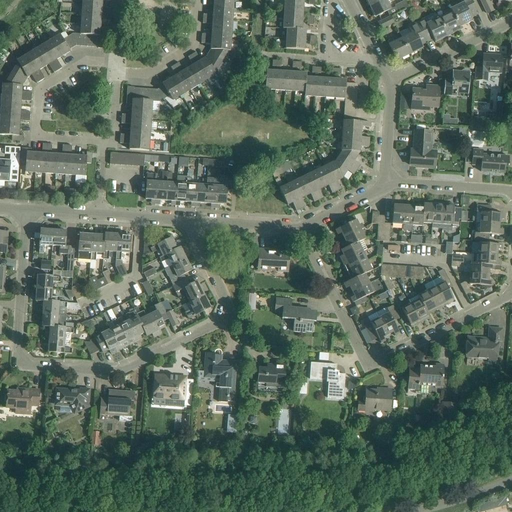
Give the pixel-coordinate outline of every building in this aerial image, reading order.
[(213,10),(233,11),(233,1),(236,1),(236,0),(209,0),(210,4),(214,4),(213,10)] [(303,0),(284,0),(284,8),(303,10),(303,0)] [(381,0),(369,6),(375,17),(391,9),(387,2),(392,0),(381,0)] [(409,7),(406,0),(395,6),(398,13),(409,7)] [(478,14),(471,0),(461,0),(463,4),(450,10),(452,13),(452,12),(459,27),(460,27),(472,21),(471,18),(478,14)] [(493,11),(488,0),(480,0),(487,14),(493,11)] [(102,6),(82,4),(82,14),(111,16),(111,12),(101,11),(102,6)] [(284,8),(284,18),(302,20),(303,10),(284,8)] [(232,21),(233,11),(213,10),(213,15),(203,14),(203,19),(232,21)] [(440,18),(448,36),(461,30),(460,27),(459,27),(452,12),(452,13),(440,18)] [(111,16),(82,14),(81,24),(101,25),(101,21),(111,21),(111,16)] [(394,24),(391,17),(378,23),(381,30),(394,24)] [(287,28),(287,29),(302,30),(302,20),(284,18),(283,28),(287,28)] [(427,43),(433,39),(435,42),(448,36),(440,18),(427,25),(424,20),(417,23),(427,43)] [(212,24),(212,30),(231,31),(232,21),(203,19),(202,24),(212,24)] [(422,48),(421,46),(427,43),(417,23),(408,27),(412,34),(402,39),(409,55),(422,48)] [(98,48),(105,49),(106,32),(100,31),(101,25),(81,24),(80,34),(82,34),(88,35),(93,35),(99,35),(98,47),(98,48)] [(306,30),(302,30),(287,29),(286,39),(305,40),(306,30)] [(231,41),(231,31),(212,30),(212,35),(202,34),(201,39),(231,41)] [(76,46),(73,34),(63,39),(60,35),(51,40),(61,57),(70,52),(69,50),(76,46)] [(73,34),(76,46),(81,46),(82,34),(80,34),(73,34)] [(231,41),(201,39),(201,44),(211,44),(211,50),(230,51),(231,41)] [(304,50),(305,40),(286,39),(286,49),(304,50)] [(396,61),(409,55),(402,39),(394,43),(392,39),(387,42),(396,61)] [(57,60),(61,57),(51,40),(42,45),(58,71),(62,68),(57,60)] [(54,73),(58,71),(42,45),(34,50),(44,67),(49,65),(54,73)] [(34,50),(25,56),(40,81),(45,79),(40,70),(44,67),(34,50)] [(238,52),(230,51),(211,50),(212,51),(207,59),(206,58),(215,74),(228,53),(235,57),(238,52)] [(192,55),(207,80),(216,75),(215,74),(206,58),(201,61),(196,52),(192,55)] [(199,85),(207,80),(192,55),(188,57),(193,66),(188,68),(199,85)] [(37,84),(40,81),(25,56),(17,61),(17,62),(27,78),(31,75),(37,84)] [(502,72),(502,67),(503,57),(483,56),(482,68),(475,67),(475,77),(474,81),(488,82),(489,72),(502,72)] [(26,77),(27,78),(17,62),(3,84),(22,86),(21,85),(26,77)] [(175,65),(190,91),(199,85),(188,68),(184,71),(179,63),(175,65)] [(181,96),(190,91),(175,65),(171,68),(176,76),(171,79),(181,96)] [(468,94),(469,76),(470,72),(469,72),(469,71),(467,70),(464,70),(462,71),(462,72),(452,71),(452,81),(445,80),(444,95),(457,96),(457,93),(468,94)] [(275,90),(276,72),(266,71),(265,90),(275,90)] [(286,72),(276,72),(275,90),(285,91),(286,72)] [(296,73),(286,72),(285,91),(295,92),(296,73)] [(305,96),(306,78),(307,74),(296,73),(295,92),(305,92),(305,96)] [(315,97),(316,78),(306,78),(305,96),(315,97)] [(315,97),(325,98),(326,79),(316,78),(315,97)] [(181,96),(171,79),(163,84),(164,86),(157,90),(161,101),(170,96),(173,101),(181,96)] [(336,80),(326,79),(325,98),(335,98),(336,80)] [(345,94),(346,89),(346,83),(346,80),(336,80),(335,98),(345,99),(345,94)] [(3,84),(2,95),(31,97),(31,92),(21,92),(22,86),(3,84)] [(430,111),(430,107),(438,108),(439,87),(427,86),(427,91),(413,90),(411,110),(430,111)] [(151,111),(152,101),(150,101),(145,100),(139,100),(134,100),(134,88),(135,87),(127,87),(126,104),(132,105),(132,109),(151,111)] [(150,101),(152,101),(161,101),(157,90),(151,89),(150,101)] [(215,93),(217,97),(224,93),(222,89),(215,93)] [(31,97),(2,95),(1,105),(20,106),(21,101),(31,102),(31,97)] [(408,110),(409,96),(401,96),(400,109),(408,110)] [(20,112),(20,106),(1,105),(0,115),(30,117),(30,112),(20,112)] [(151,111),(132,109),(132,115),(122,114),(121,119),(150,121),(151,111)] [(0,115),(0,119),(0,124),(19,126),(19,121),(29,122),(30,117),(0,115)] [(131,124),(131,130),(150,131),(150,121),(121,119),(121,124),(131,124)] [(329,130),(330,120),(322,120),(322,130),(329,130)] [(485,130),(486,121),(474,120),(469,128),(469,131),(485,130)] [(343,121),(343,131),(361,132),(361,127),(370,128),(370,123),(343,121)] [(19,131),(19,126),(0,124),(0,135),(12,136),(12,141),(22,141),(23,132),(19,131)] [(150,131),(131,130),(130,135),(120,134),(120,139),(149,141),(150,131)] [(414,130),(414,138),(413,150),(411,150),(410,165),(418,166),(418,165),(422,165),(422,168),(435,169),(436,154),(429,153),(430,131),(414,130)] [(361,137),(361,132),(343,131),(342,141),(369,143),(369,138),(361,137)] [(148,151),(149,141),(120,139),(120,144),(130,144),(129,150),(148,151)] [(342,151),(360,152),(360,147),(369,148),(369,143),(342,141),(342,151)] [(42,154),(36,154),(35,173),(45,174),(47,144),(42,144),(42,154)] [(55,174),(56,155),(51,155),(52,145),(47,144),(45,174),(55,174)] [(65,175),(67,146),(62,145),(62,155),(56,155),(55,174),(65,175)] [(75,176),(76,156),(71,156),(72,146),(67,146),(65,175),(75,176)] [(0,180),(18,182),(20,148),(5,147),(5,155),(10,155),(10,161),(0,160),(0,180)] [(25,172),(35,173),(36,154),(31,153),(32,149),(22,148),(21,159),(26,159),(25,172)] [(508,165),(509,157),(482,155),(483,150),(473,150),(472,165),(481,166),(481,172),(504,173),(505,165),(508,165)] [(354,161),(360,152),(342,151),(338,157),(357,170),(360,165),(354,161)] [(82,157),(76,156),(75,176),(85,176),(86,163),(91,164),(92,153),(82,152),(82,157)] [(353,175),(357,170),(338,157),(334,163),(342,179),(347,171),(353,175)] [(342,179),(334,163),(334,162),(325,167),(336,191),(341,189),(337,181),(342,179)] [(325,167),(316,171),(324,188),(328,186),(332,193),(336,191),(325,167)] [(319,190),(324,188),(316,171),(307,176),(318,200),(323,198),(319,190)] [(162,183),(157,182),(155,203),(160,203),(160,201),(165,201),(167,172),(163,172),(162,183)] [(172,172),(167,172),(165,201),(171,201),(171,204),(175,204),(177,184),(176,184),(171,183),(172,172)] [(151,203),(155,203),(157,182),(157,175),(147,174),(145,200),(151,200),(151,203)] [(187,174),(187,177),(185,202),(191,203),(191,205),(195,206),(197,185),(191,185),(192,174),(187,174)] [(176,184),(177,184),(175,204),(180,205),(180,202),(185,202),(187,177),(177,176),(176,184)] [(307,176),(297,180),(305,197),(310,194),(314,202),(318,200),(307,176)] [(217,179),(207,178),(207,180),(205,204),(211,204),(211,207),(215,207),(217,179)] [(227,179),(217,179),(215,207),(219,207),(220,205),(225,205),(227,179)] [(205,204),(207,180),(202,180),(202,185),(197,185),(195,206),(199,206),(200,203),(205,204)] [(301,199),(305,197),(297,180),(288,185),(300,209),(305,207),(301,199)] [(296,211),(300,209),(288,185),(279,189),(287,205),(292,203),(296,211)] [(433,205),(434,203),(424,202),(423,205),(424,205),(423,223),(432,224),(432,228),(434,205),(433,205)] [(403,225),(404,203),(393,203),(392,225),(403,225)] [(403,225),(412,226),(414,207),(414,204),(404,203),(403,225)] [(443,206),(444,203),(434,203),(433,205),(434,205),(432,228),(442,229),(442,225),(443,225),(444,206),(443,206)] [(454,204),(444,203),(443,206),(444,206),(443,225),(442,225),(442,229),(442,230),(452,231),(452,227),(458,228),(459,220),(461,220),(461,208),(454,208),(454,204)] [(424,205),(423,205),(414,204),(414,207),(412,226),(423,227),(423,223),(424,205)] [(475,223),(480,223),(499,224),(500,219),(504,219),(504,214),(491,213),(491,207),(476,206),(475,223)] [(341,233),(344,238),(364,228),(362,224),(359,225),(354,216),(341,222),(343,226),(335,230),(338,235),(341,233)] [(499,230),(499,224),(480,223),(480,233),(475,233),(474,240),(489,241),(489,234),(503,235),(503,230),(499,230)] [(359,242),(359,243),(366,240),(361,230),(364,228),(344,238),(346,243),(342,244),(344,249),(345,249),(359,242)] [(52,246),(53,230),(40,229),(39,253),(45,254),(45,245),(52,246)] [(53,230),(52,246),(56,246),(60,246),(60,254),(68,255),(68,260),(67,272),(73,272),(74,260),(74,247),(65,247),(65,241),(66,231),(53,230)] [(83,260),(90,260),(91,252),(91,253),(93,235),(79,234),(79,244),(78,260),(83,260)] [(109,252),(116,252),(118,235),(105,234),(105,236),(103,256),(103,260),(109,260),(109,252)] [(96,256),(103,256),(105,236),(93,235),(91,253),(91,252),(90,260),(96,261),(96,256)] [(118,235),(116,252),(115,267),(121,279),(127,275),(121,264),(122,261),(121,261),(122,253),(129,253),(130,236),(118,235)] [(177,250),(177,249),(171,238),(150,249),(151,241),(144,241),(143,253),(151,254),(152,253),(153,253),(160,250),(163,257),(177,250)] [(363,252),(359,243),(359,242),(345,249),(344,249),(341,250),(343,255),(340,257),(342,262),(363,252)] [(479,243),(478,254),(497,255),(497,250),(502,250),(502,245),(479,243)] [(165,270),(186,259),(180,248),(177,249),(177,250),(163,257),(159,258),(161,263),(168,259),(172,266),(164,270),(165,270)] [(278,268),(278,272),(288,272),(289,253),(273,252),(273,250),(259,250),(258,260),(258,271),(270,271),(270,268),(278,268)] [(348,265),(350,269),(368,261),(363,252),(342,262),(344,266),(348,265)] [(497,260),(497,255),(478,254),(473,254),(473,264),(478,264),(493,265),(493,266),(500,266),(501,266),(501,261),(497,260)] [(191,271),(186,259),(165,270),(173,287),(186,280),(183,275),(191,271)] [(365,274),(372,271),(368,261),(350,269),(352,274),(349,276),(351,280),(365,274)] [(41,262),(41,270),(51,271),(51,265),(51,262),(41,262)] [(500,271),(500,266),(493,266),(493,265),(478,264),(473,264),(470,263),(470,274),(489,276),(489,270),(500,271)] [(146,279),(157,274),(154,268),(143,274),(146,279)] [(102,273),(105,277),(108,285),(115,282),(109,270),(102,273)] [(444,304),(445,306),(454,301),(448,289),(452,287),(448,278),(444,270),(438,273),(443,283),(436,287),(444,303),(444,304)] [(73,278),(73,272),(67,272),(53,271),(52,277),(37,276),(36,288),(52,290),(52,282),(60,282),(61,278),(73,278)] [(350,287),(352,292),(369,283),(365,274),(351,280),(344,284),(346,289),(350,287)] [(488,281),(489,276),(470,274),(469,285),(492,286),(493,281),(488,281)] [(95,291),(108,285),(105,277),(98,281),(95,276),(89,280),(95,291)] [(389,277),(387,277),(382,277),(386,285),(388,291),(394,288),(389,277)] [(189,286),(186,280),(173,287),(172,287),(178,299),(186,295),(189,302),(203,295),(197,282),(189,286)] [(466,281),(460,284),(466,295),(471,292),(466,281)] [(147,282),(142,284),(148,296),(153,293),(147,282)] [(374,293),(369,283),(352,292),(354,296),(351,298),(353,303),(354,302),(356,307),(368,301),(366,297),(374,293)] [(72,291),(75,297),(77,300),(83,297),(77,285),(72,288),(72,291)] [(436,310),(445,306),(444,304),(444,303),(436,287),(427,291),(435,308),(436,310)] [(52,290),(36,288),(35,301),(43,302),(59,303),(59,302),(59,298),(51,297),(52,290)] [(75,297),(72,291),(65,291),(69,300),(75,297)] [(428,315),(436,310),(435,308),(427,291),(417,296),(419,300),(420,299),(428,315)] [(210,308),(203,295),(189,302),(192,309),(185,312),(188,319),(210,308)] [(417,296),(409,300),(421,323),(430,318),(428,315),(420,299),(419,300),(417,296)] [(274,313),(282,313),(282,319),(294,320),(293,331),(306,333),(306,331),(312,331),(313,321),(312,321),(312,317),(316,317),(316,313),(290,310),(291,301),(275,300),(274,313)] [(411,328),(421,323),(409,300),(404,302),(406,306),(402,309),(411,328)] [(43,302),(43,314),(58,315),(59,307),(67,308),(66,309),(81,310),(78,304),(67,303),(59,302),(59,303),(43,302)] [(160,317),(166,314),(161,303),(150,308),(152,314),(148,316),(157,334),(161,332),(160,330),(165,328),(160,317)] [(380,318),(389,335),(393,332),(395,336),(399,334),(393,322),(399,319),(395,310),(393,306),(387,309),(389,313),(380,318)] [(133,309),(135,311),(136,315),(145,333),(146,337),(152,334),(153,336),(157,334),(148,316),(146,317),(143,312),(140,313),(137,307),(133,309)] [(140,335),(145,333),(136,315),(135,311),(130,313),(125,315),(126,316),(125,316),(128,322),(128,321),(137,340),(141,338),(140,335)] [(172,311),(166,314),(172,327),(178,324),(172,311)] [(42,327),(50,327),(65,328),(66,323),(58,323),(58,315),(43,314),(42,327)] [(134,341),(137,340),(128,321),(128,322),(124,323),(121,318),(117,320),(129,345),(134,343),(134,341)] [(384,337),(389,335),(380,318),(370,323),(369,320),(363,323),(372,341),(378,338),(381,343),(385,341),(384,337)] [(123,348),(129,345),(117,320),(112,322),(115,328),(110,330),(119,348),(122,347),(123,348)] [(84,329),(91,330),(88,324),(87,321),(81,324),(84,329)] [(115,350),(119,348),(110,330),(101,334),(99,329),(96,331),(91,322),(88,324),(91,330),(95,339),(97,343),(101,350),(102,353),(109,350),(111,354),(116,352),(115,350)] [(73,328),(65,328),(50,327),(49,339),(65,341),(65,340),(69,341),(70,334),(73,334),(73,328)] [(501,347),(501,339),(502,329),(489,328),(488,340),(485,339),(485,341),(477,340),(477,339),(467,338),(466,357),(476,358),(489,358),(489,363),(497,363),(498,347),(501,347)] [(64,348),(65,341),(49,339),(48,352),(71,354),(72,349),(64,348)] [(97,343),(95,339),(90,341),(90,343),(95,353),(101,350),(97,343)] [(90,355),(95,353),(90,343),(83,342),(86,346),(90,355)] [(234,402),(236,372),(236,362),(218,361),(218,355),(215,355),(215,354),(205,353),(205,363),(204,372),(211,373),(211,376),(220,376),(219,388),(220,388),(219,402),(227,403),(228,402),(234,402)] [(337,365),(333,365),(311,363),(310,373),(310,379),(327,380),(326,382),(328,382),(327,398),(343,399),(345,375),(338,374),(336,372),(337,365)] [(258,368),(257,383),(265,384),(266,384),(266,387),(275,388),(283,388),(283,385),(285,366),(284,366),(270,365),(267,365),(267,369),(266,369),(258,368)] [(442,387),(443,375),(444,365),(435,365),(435,367),(420,366),(420,369),(409,368),(408,378),(408,389),(419,390),(420,386),(442,387)] [(154,388),(154,399),(167,400),(166,407),(183,408),(184,401),(185,388),(186,378),(168,377),(167,378),(155,378),(154,388)] [(38,406),(38,400),(39,390),(23,389),(23,392),(7,391),(7,401),(6,408),(15,409),(14,415),(29,416),(30,406),(38,406)] [(89,402),(89,400),(90,390),(79,389),(79,394),(73,393),(73,391),(56,390),(56,397),(57,397),(59,406),(70,407),(74,414),(88,407),(86,402),(89,402)] [(390,411),(391,400),(391,390),(383,389),(383,392),(366,390),(365,402),(358,401),(357,412),(374,413),(374,410),(390,411)] [(132,417),(129,417),(130,401),(134,401),(134,393),(109,391),(108,399),(101,398),(99,415),(119,417),(118,421),(132,422),(132,417)] [(451,424),(452,416),(453,403),(441,403),(440,423),(451,424)] [(479,511),(508,506),(507,498),(478,503),(479,511)]
